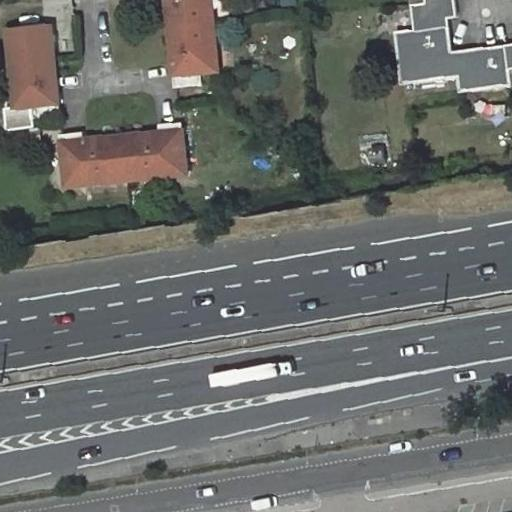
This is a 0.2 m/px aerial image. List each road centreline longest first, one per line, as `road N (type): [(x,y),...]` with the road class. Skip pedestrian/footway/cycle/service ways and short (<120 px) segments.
road 1 (trunk): [(0,466),(511,365)]
road 2 (trunk): [(511,263),(0,346)]
road 3 (trunk): [(0,415),(511,332)]
road 4 (unclassified): [(511,443),(80,511)]
